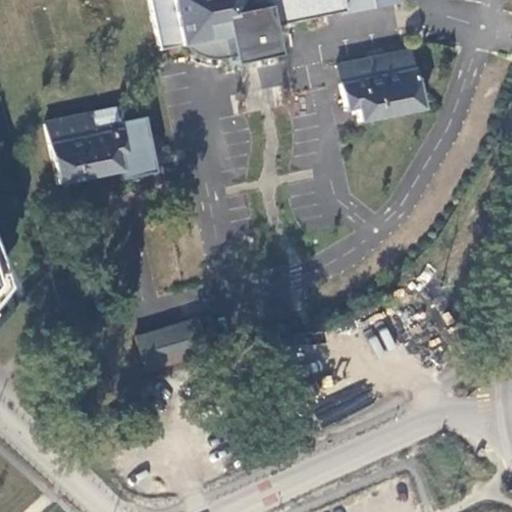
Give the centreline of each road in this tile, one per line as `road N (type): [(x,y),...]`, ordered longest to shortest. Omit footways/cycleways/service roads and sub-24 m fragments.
road 1 (residential): [(228,511),(438,417),(511,429)]
road 2 (residential): [(0,417),(104,511)]
